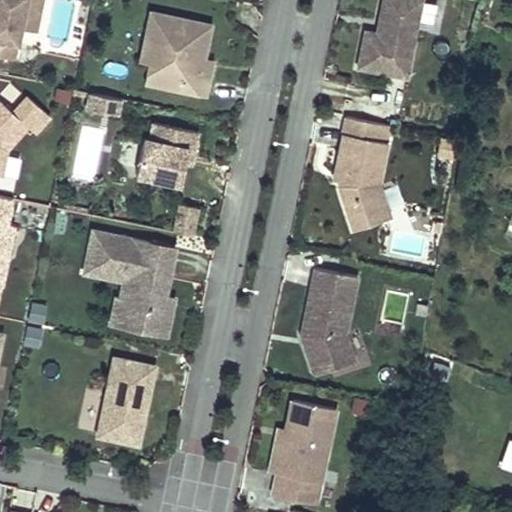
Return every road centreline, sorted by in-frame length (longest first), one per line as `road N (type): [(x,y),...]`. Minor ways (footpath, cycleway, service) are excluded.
road 1 (residential): [(218,511),(325,0)]
road 2 (residential): [(288,0),(182,507)]
road 3 (residential): [(182,507),(0,469)]
